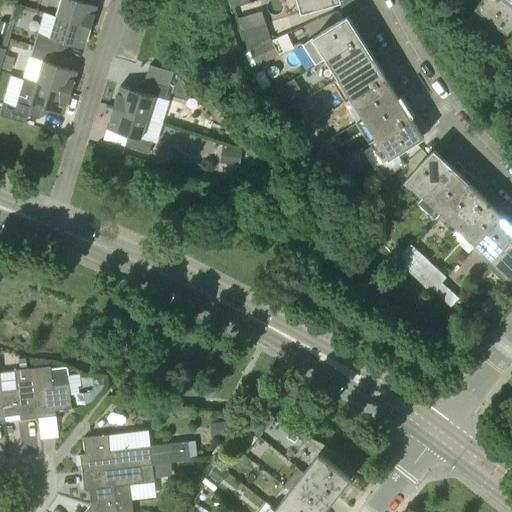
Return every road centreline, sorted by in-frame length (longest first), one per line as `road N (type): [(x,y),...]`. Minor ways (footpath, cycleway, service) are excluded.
road 1 (tertiary): [(439,433),(230,305),(51,223)]
road 2 (residential): [(511,187),(451,130),(375,0)]
road 3 (residential): [(51,223),(117,0)]
